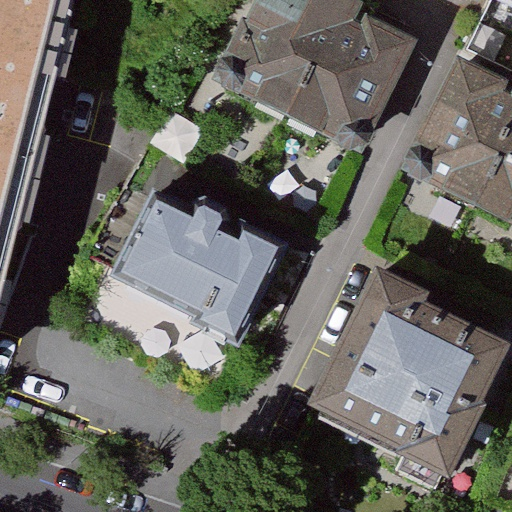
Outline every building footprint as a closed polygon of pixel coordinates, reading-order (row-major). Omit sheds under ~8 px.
[(0,0),(0,239),(60,0),(0,0)] [(358,1),(356,0),(259,0),(222,75),(361,144),(412,42),(372,22),(367,31),(348,21),(358,1)] [(511,0),(491,0),(511,10),(511,0)] [(509,81),(464,60),(413,168),(511,215),(511,97),(503,93),(509,81)] [(196,221),(157,202),(123,272),(208,313),(205,320),(236,335),(278,248),(247,233),(243,242),(216,229),(222,217),(203,207),(196,221)] [(428,295),(382,272),(318,404),(409,449),(407,453),(454,476),(486,410),(482,408),(511,347),(511,346),(424,304),(428,295)]
